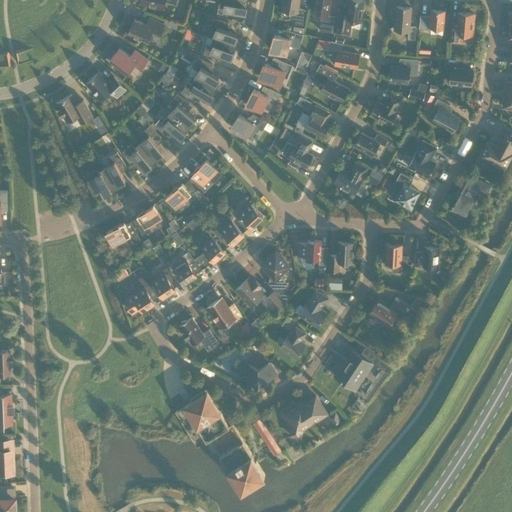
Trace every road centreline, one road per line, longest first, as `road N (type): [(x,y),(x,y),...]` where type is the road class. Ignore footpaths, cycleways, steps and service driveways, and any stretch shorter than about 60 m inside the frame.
road 1 (residential): [(151,321),(171,355),(257,402),(269,401),(311,372),(368,286),(372,227)]
road 2 (residential): [(35,511),(22,239),(0,240)]
road 3 (residential): [(372,227),(417,228),(428,219),(488,108),(494,0)]
road 4 (residential): [(299,220),(368,91),(381,0)]
road 5 (residential): [(151,321),(227,274),(287,216)]
road 6 (secondary): [(511,369),(426,511)]
road 7 (residential): [(82,222),(152,186),(209,130)]
road 8 (tertiary): [(0,93),(63,70),(89,47),(116,0)]
road 9 (residential): [(209,130),(236,98),(261,38),(265,0)]
